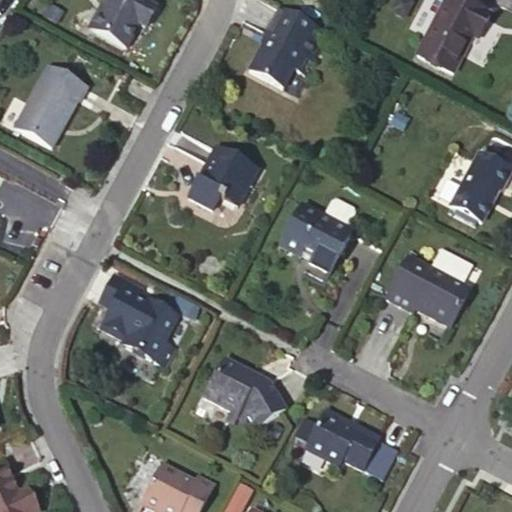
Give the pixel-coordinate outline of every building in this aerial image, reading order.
[(157,12),(151,8),(155,0),(108,0),(106,5),(92,32),(127,51),(140,28),(147,31),(157,12)] [(489,15),(460,0),(447,0),(418,57),(452,74),(472,37),(477,39),(489,15)] [(92,32),(106,5),(102,3),(88,29),(92,32)] [(64,14),(50,6),(45,17),(58,25),(64,14)] [(327,37),(278,10),(265,36),(269,38),(264,47),(249,74),(280,91),(292,69),(306,76),(327,37)] [(269,38),(265,36),(259,45),(264,47),(269,38)] [(92,92),(52,70),(16,132),(55,154),(81,104),(84,105),(92,92)] [(214,213),(220,202),(221,198),(238,208),(257,173),(217,152),(208,168),(206,166),(188,200),(214,213)] [(511,176),(511,174),(479,157),(451,209),(482,225),(500,192),(502,194),(511,176)] [(221,198),(220,202),(237,211),(238,208),(221,198)] [(331,204),(325,218),(347,228),(354,213),(331,204)] [(349,237),(300,211),(278,251),(300,263),(301,261),(309,265),(309,267),(327,278),(349,237)] [(412,322),(414,318),(416,315),(429,320),(427,325),(451,337),(471,299),(409,266),(386,307),(412,322)] [(138,292),(112,277),(97,304),(109,310),(99,329),(122,342),(120,346),(161,369),(172,349),(162,344),(174,319),(144,302),(142,306),(133,301),(138,292)] [(153,285),(146,298),(168,310),(175,297),(153,285)] [(416,315),(414,318),(427,325),(429,320),(416,315)] [(254,379),(256,375),(227,360),(205,400),(228,412),(236,417),(246,432),(286,411),(269,382),(266,385),(254,379)] [(269,382),(256,375),(254,379),(266,385),(269,382)] [(236,417),(228,412),(224,420),(233,424),(236,417)] [(359,476),(379,486),(396,455),(375,445),(377,442),(356,431),(354,436),(344,430),(343,424),(325,414),(305,452),(336,469),(338,465),(359,476)] [(315,429),(303,422),(294,438),(306,445),(315,429)] [(141,508),(147,511),(202,511),(215,490),(199,481),(195,486),(162,469),(141,508)] [(20,508),(18,503),(4,480),(0,481),(0,511),(28,511),(25,505),(20,508)] [(241,511),(251,494),(237,487),(224,511),(241,511)] [(34,511),(26,498),(18,503),(20,508),(25,505),(28,511),(34,511)]
